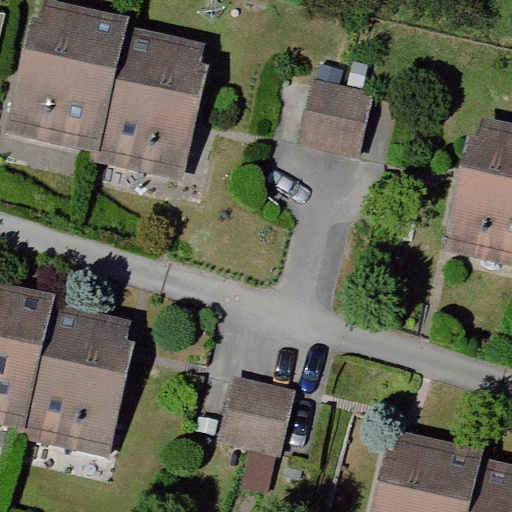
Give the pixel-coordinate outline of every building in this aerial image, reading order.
[(0,156),(158,197),(192,62),(23,19),(0,110),(0,156)] [(353,170),(367,112),(307,97),(292,155),(353,170)] [(511,141),(473,131),(437,263),(511,282),(511,141)] [(129,336),(0,302),(0,452),(92,476),(129,336)] [(270,473),(284,406),(223,393),(209,459),(270,473)] [(511,511),(511,480),(384,446),(366,511),(511,511)]
